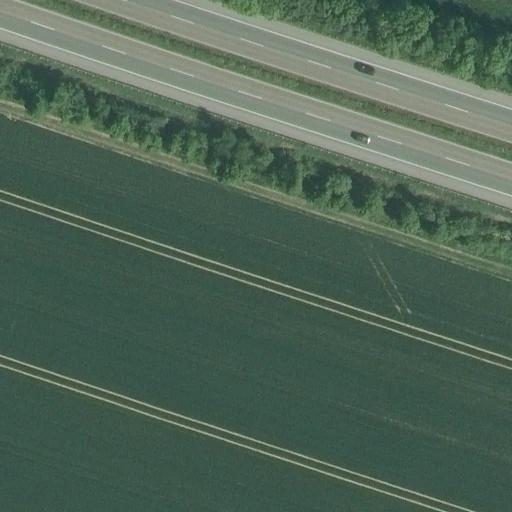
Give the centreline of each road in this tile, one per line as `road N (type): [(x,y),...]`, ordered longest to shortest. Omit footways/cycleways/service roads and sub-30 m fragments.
road 1 (motorway): [(0,2),(511,173)]
road 2 (track): [(0,99),(511,262)]
road 3 (motorway): [(511,103),(195,0)]
